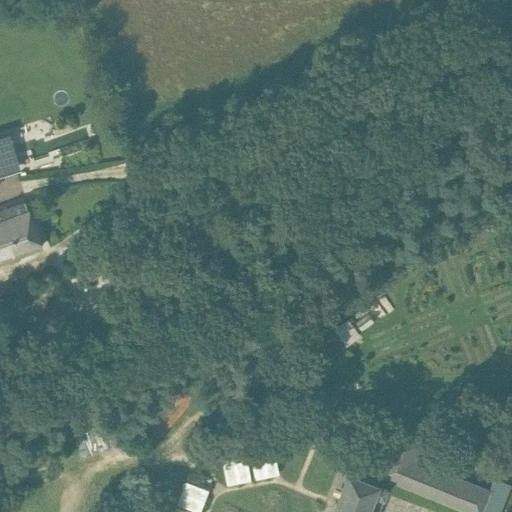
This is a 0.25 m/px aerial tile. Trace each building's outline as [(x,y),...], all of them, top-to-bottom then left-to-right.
[(0,261),(42,246),(25,200),(0,208),(0,261)] [(116,266),(103,247),(76,266),(89,284),(116,266)] [(167,247),(127,264),(140,296),(180,279),(167,247)] [(138,300),(104,314),(108,323),(142,309),(138,300)] [(327,340),(321,345),(329,357),(346,345),(334,328),(324,335),(327,340)] [(194,398),(177,384),(140,428),(157,442),(194,398)] [(375,511),(383,495),(384,495),(390,478),(476,511),(480,511),(489,490),(413,460),(420,441),(396,432),(377,482),(350,471),(333,511),(375,511)] [(275,449),(250,454),(255,478),(280,473),(275,449)] [(246,455),(222,460),(226,484),(250,479),(246,455)] [(187,480),(178,502),(201,511),(210,489),(187,480)]
